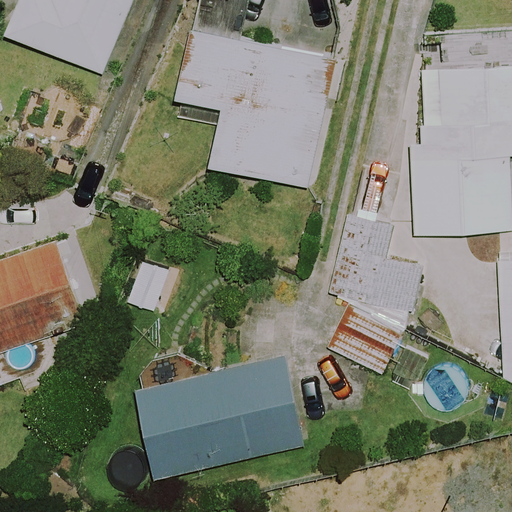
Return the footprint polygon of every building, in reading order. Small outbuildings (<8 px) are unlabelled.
[(18,0),(5,34),(102,74),(133,0),(18,0)] [(335,59),(190,27),(174,98),(220,108),(207,164),(307,186),(335,59)] [(511,153),(511,64),(421,68),(423,124),(420,124),(421,142),(410,142),(413,233),(511,229),(511,213),(510,154),(511,153)] [(89,114),(32,93),(3,172),(60,193),(89,114)] [(328,293),(412,312),(423,266),(386,257),(393,225),(347,214),(328,293)] [(0,256),(0,352),(86,323),(56,237),(0,256)] [(511,258),(498,259),(503,376),(511,380),(511,258)] [(428,357),(397,342),(404,327),(349,301),(327,347),(383,373),(385,368),(416,383),(428,357)] [(305,443),(285,353),(134,387),(154,476),(305,443)]
